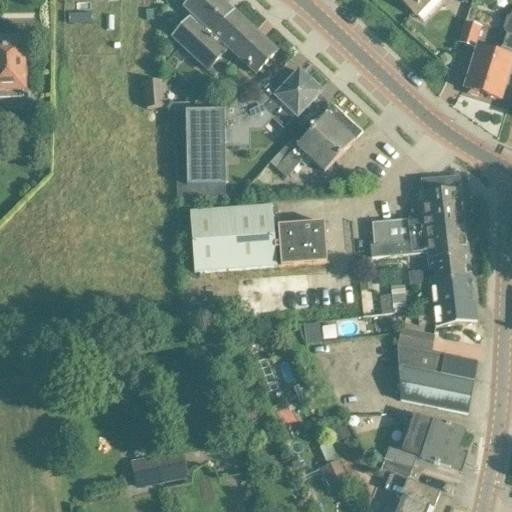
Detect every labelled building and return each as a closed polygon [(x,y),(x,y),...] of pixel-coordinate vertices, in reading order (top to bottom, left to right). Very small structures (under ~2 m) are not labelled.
[(189,19),(172,38),(186,52),(194,59),(199,63),(207,71),(226,50),(254,77),(263,67),(277,53),(241,19),(236,14),(220,0),(190,0),(183,8),(199,23),(196,26),(189,19)] [(398,0),(415,16),(416,15),(423,21),(443,0),(462,0),(467,5),(468,0),(398,0)] [(482,28),(465,23),(458,44),(475,50),(482,28)] [(511,61),(511,36),(506,35),(500,57),(478,50),(465,91),(500,101),(511,62),(511,61)] [(0,110),(22,111),(31,104),(31,96),(24,91),(23,46),(0,46),(0,110)] [(449,51),(440,55),(443,63),(452,59),(449,51)] [(262,131),(273,120),(275,123),(274,124),(284,133),(321,94),(299,73),(278,95),(268,87),(255,100),(195,104),(195,102),(173,103),(179,202),(225,199),(224,132),(262,131)] [(160,82),(145,84),(147,110),(162,109),(160,82)] [(307,170),(313,164),(325,175),(362,134),(334,108),(296,149),(291,144),(271,165),(287,180),(301,165),(307,170)] [(370,247),(371,260),(468,250),(461,191),(421,194),(422,205),(411,207),(413,221),(406,221),(407,223),(372,225),(373,247),(370,247)] [(278,228),(274,228),(272,208),(190,214),(195,275),(327,264),(324,225),(278,228)] [(409,288),(432,285),(472,280),(468,250),(427,255),(429,271),(408,274),(409,288)] [(453,301),(474,299),(472,280),(432,285),(435,310),(435,311),(454,309),(453,301)] [(383,316),(395,315),(407,313),(405,287),(393,289),(394,303),(381,305),(383,316)] [(458,328),(477,325),(474,299),(453,301),(454,309),(435,311),(435,310),(418,312),(420,327),(437,325),(437,330),(458,328)] [(435,337),(403,331),(400,347),(431,353),(435,337)] [(446,357),(427,353),(398,347),(400,402),(448,413),(467,416),(473,384),(442,377),(446,357)] [(258,422),(253,408),(243,412),(248,426),(258,422)] [(389,448),(384,462),(412,471),(417,458),(422,459),(421,460),(434,464),(434,465),(438,467),(439,466),(450,469),(456,451),(457,451),(460,442),(459,442),(462,431),(461,431),(462,430),(445,425),(445,426),(434,423),(433,424),(415,418),(404,453),(389,448)] [(336,444),(351,438),(343,421),(329,427),(336,444)] [(155,458),(161,486),(187,481),(182,453),(155,458)] [(136,490),(161,486),(155,458),(131,463),(136,490)] [(321,470),(332,494),(350,486),(339,462),(321,470)] [(408,483),(412,471),(384,462),(380,473),(390,476),(384,491),(403,498),(397,511),(428,511),(430,508),(434,510),(440,495),(408,483)]
